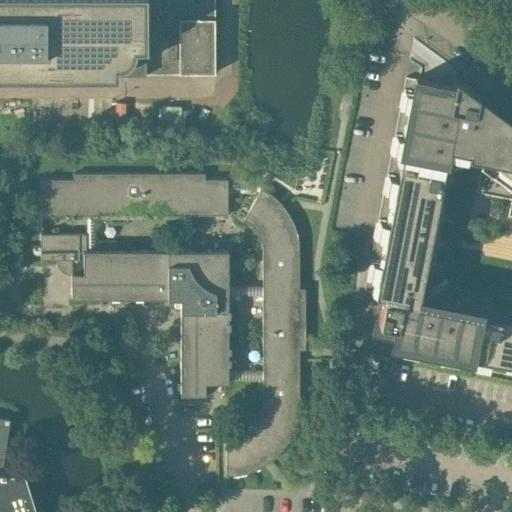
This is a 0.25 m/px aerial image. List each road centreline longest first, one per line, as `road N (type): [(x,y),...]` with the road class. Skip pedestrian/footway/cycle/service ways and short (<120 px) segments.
road 1 (track): [(226,0),(226,63),(213,86),(0,87)]
road 2 (residential): [(511,75),(410,0)]
